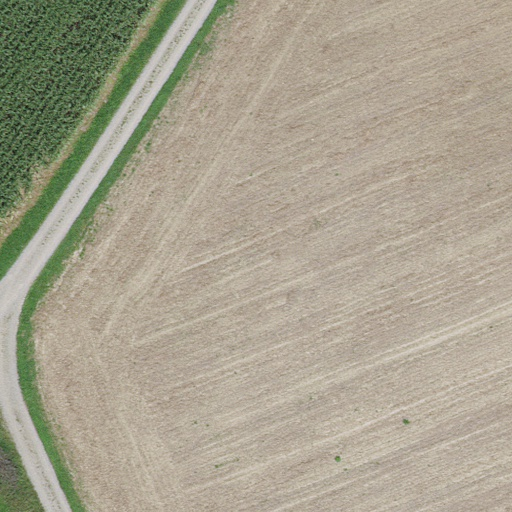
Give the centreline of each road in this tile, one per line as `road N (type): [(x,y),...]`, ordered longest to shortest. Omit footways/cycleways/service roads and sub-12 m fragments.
road 1 (track): [(203,0),(0,302)]
road 2 (track): [(0,375),(57,511)]
